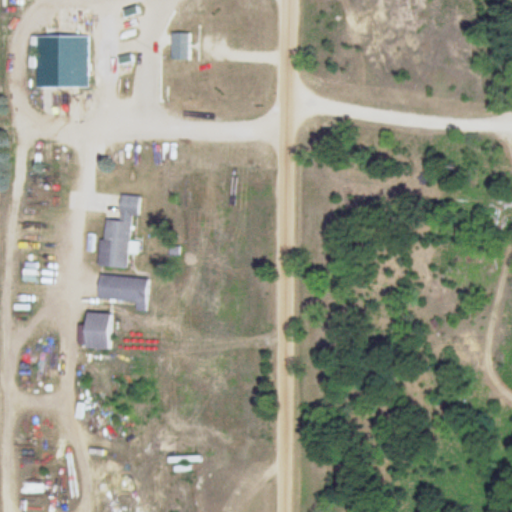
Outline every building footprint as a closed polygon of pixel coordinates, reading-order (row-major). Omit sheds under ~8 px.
[(191,59),(191,33),(175,33),(175,59),(191,59)] [(39,36),(39,88),(90,88),(90,36),(39,36)] [(123,221),(107,220),(103,267),(130,268),(134,216),(142,217),(143,197),(125,195),(123,221)] [(152,279),(105,276),(104,299),(141,302),(140,312),(150,313),(152,279)] [(116,314),(92,314),(92,350),(116,350),(116,314)]
